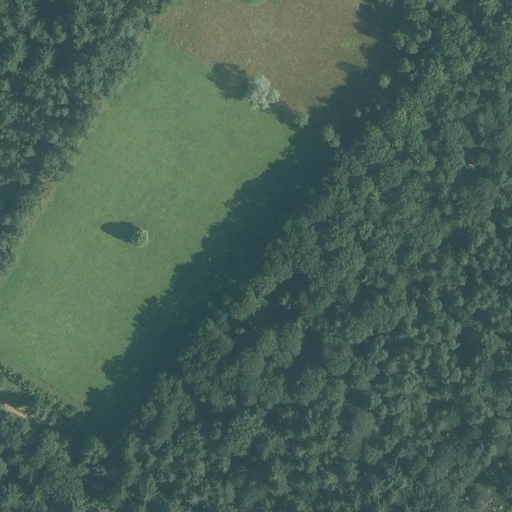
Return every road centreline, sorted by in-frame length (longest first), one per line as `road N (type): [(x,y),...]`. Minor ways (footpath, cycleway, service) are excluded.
road 1 (track): [(0,261),(91,99)]
road 2 (track): [(150,511),(0,413)]
